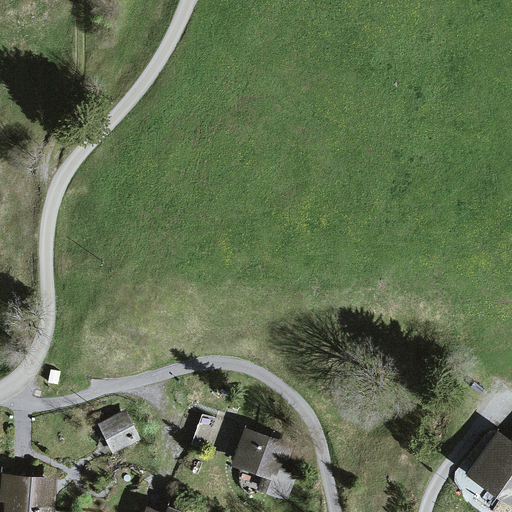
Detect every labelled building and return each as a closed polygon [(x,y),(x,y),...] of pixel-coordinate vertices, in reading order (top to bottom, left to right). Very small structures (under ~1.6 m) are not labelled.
[(52,369),(49,382),(58,384),(60,371),(52,369)] [(107,424),(118,446),(135,437),(124,415),(107,424)] [(249,430),(207,415),(196,443),(239,459),(249,430)] [(289,445),(249,430),(239,459),(238,461),(267,472),(277,475),(272,490),(287,495),(293,477),(279,472),(289,445)] [(511,505),(511,497),(474,471),(500,434),(495,430),(464,472),(511,505)] [(511,442),(500,434),(474,471),(511,497),(511,442)] [(261,486),(272,490),(277,475),(267,472),(261,486)] [(49,511),(51,482),(7,479),(6,495),(12,495),(10,511),(37,511),(38,510),(49,511)]
